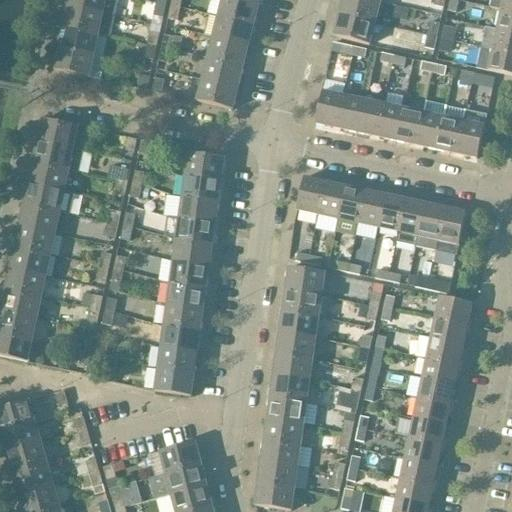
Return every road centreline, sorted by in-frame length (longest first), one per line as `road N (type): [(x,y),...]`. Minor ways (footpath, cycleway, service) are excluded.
road 1 (residential): [(236,511),(227,478),(270,146)]
road 2 (residential): [(469,511),(510,298),(511,214)]
road 3 (residential): [(511,198),(270,146)]
road 4 (residential): [(270,146),(34,93)]
road 5 (residential): [(270,146),(305,0)]
